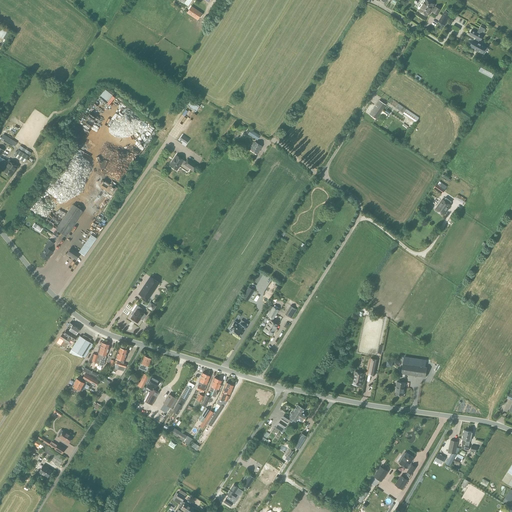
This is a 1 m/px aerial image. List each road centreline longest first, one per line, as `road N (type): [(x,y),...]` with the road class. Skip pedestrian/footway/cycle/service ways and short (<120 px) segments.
road 1 (unclassified): [(142,344),(37,511)]
road 2 (tertiary): [(511,431),(332,398)]
road 3 (tertiary): [(282,387),(142,344)]
road 4 (unclassified): [(282,387),(205,511)]
road 5 (unclassified): [(56,299),(138,179)]
road 6 (unclassified): [(260,511),(332,398)]
road 7 (unclassified): [(0,423),(72,313)]
